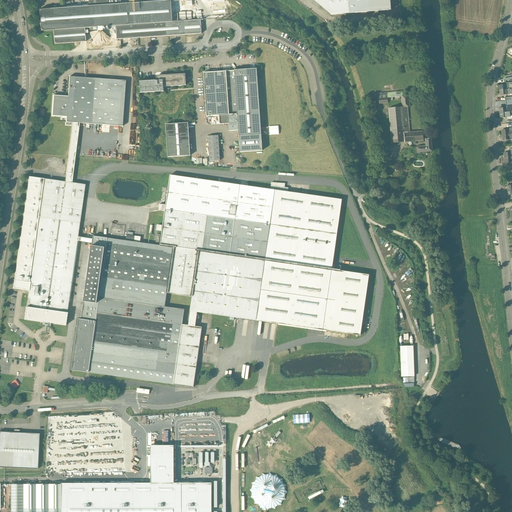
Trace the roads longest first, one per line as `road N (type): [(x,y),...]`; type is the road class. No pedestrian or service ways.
road 1 (tertiary): [(511,320),(490,113),(510,0)]
road 2 (unclassified): [(239,34),(277,36),(308,57),(327,130),(369,224)]
road 3 (unclassified): [(249,396),(177,406),(0,409)]
road 4 (secondary): [(0,260),(23,60)]
road 5 (unclassified): [(23,60),(200,46)]
road 6 (unclassified): [(249,396),(256,406),(237,458),(237,511)]
